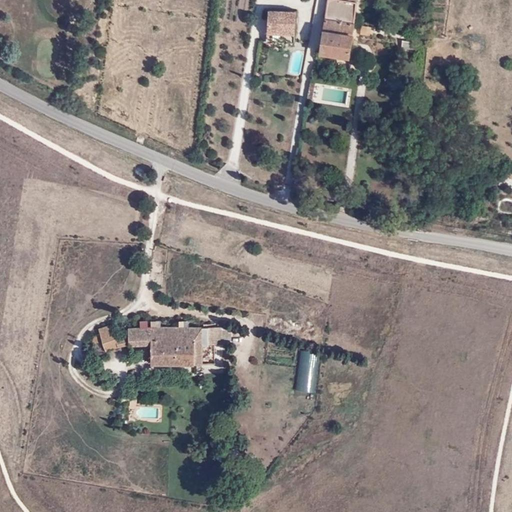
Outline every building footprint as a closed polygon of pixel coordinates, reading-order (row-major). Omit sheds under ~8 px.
[(358,0),(325,0),(317,49),(349,54),(358,0)] [(295,10),(270,10),(268,40),(293,40),(295,10)] [(415,42),(403,41),(402,51),(414,53),(415,42)] [(126,315),(100,325),(107,349),(130,345),(130,324),(126,315)] [(210,324),(130,324),(130,345),(151,345),(151,362),(215,362),(215,343),(210,344),(210,324)] [(272,356),(288,356),(288,345),(273,344),(272,356)] [(292,368),(305,369),(306,351),(294,350),(292,368)]
